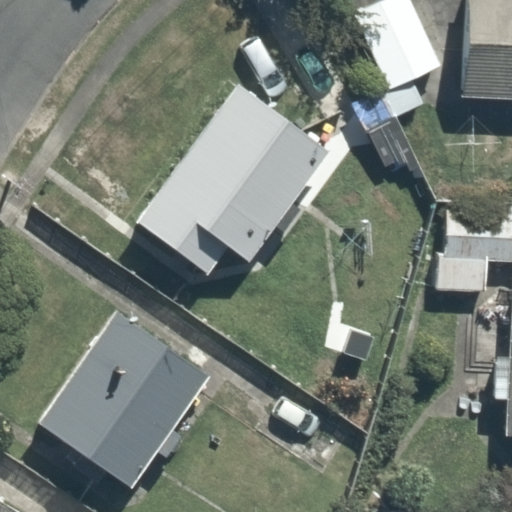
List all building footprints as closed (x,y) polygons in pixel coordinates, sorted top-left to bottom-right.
[(403,0),(336,0),(370,82),(339,94),(352,125),(420,97),(408,68),(429,60),(403,0)] [(511,0),(443,0),(440,86),(511,89),(511,0)] [(234,246),(304,131),(211,74),(141,189),(123,219),(195,263),(213,234),(234,246)] [(511,208),(427,204),(424,250),(423,283),(479,286),(481,254),(511,255),(511,208)] [(511,276),(504,277),(503,336),(479,336),(478,394),(501,395),(500,464),(511,464),(511,276)] [(110,476),(183,357),(96,303),(23,421),(110,476)] [(0,511),(21,511),(0,500),(0,511)]
